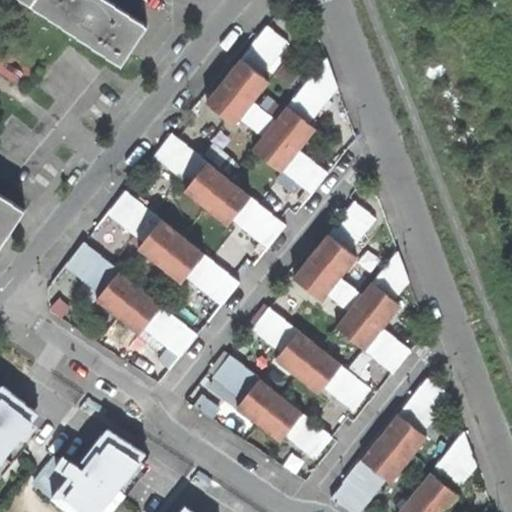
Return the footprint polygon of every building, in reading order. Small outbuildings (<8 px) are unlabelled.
[(29,0),(26,5),(115,65),(141,27),(101,0),(29,0)] [(283,169),(311,193),(320,182),(329,172),(300,148),(316,128),(309,121),(327,99),(338,86),(327,56),(276,119),(253,100),(270,80),(262,74),(288,41),(268,24),(257,38),(206,100),(235,123),(241,116),(251,125),(263,135),(253,147),(281,171),(283,169)] [(276,236),(286,224),(173,132),(165,141),(155,154),(190,182),(185,188),(228,223),(233,217),(268,245),(276,236)] [(230,293),(240,281),(127,189),(118,200),(109,211),(144,239),(139,245),(182,280),(186,274),(222,303),(230,293)] [(0,245),(25,209),(0,191),(0,245)] [(336,326),(393,371),(402,360),(411,349),(383,326),(401,304),(394,298),(400,290),(408,280),(398,250),(362,293),(340,275),(357,254),(349,249),(376,216),(355,200),(338,221),(294,275),(322,299),(328,292),(336,299),(349,310),(336,326)] [(188,345),(198,333),(85,241),(67,263),(78,272),(102,291),(96,297),(139,332),(145,326),(179,355),(188,345)] [(324,386),(353,409),(361,400),(371,387),(270,305),(260,316),(251,327),(281,351),(275,358),(318,392),(324,386)] [(323,446),(332,435),(231,353),(221,365),(212,375),(242,400),(236,406),(279,440),(285,434),(314,457),(323,446)] [(357,511),(385,477),(390,481),(427,436),(422,431),(450,395),(439,386),(428,376),(330,497),(344,506),(352,511),(357,511)] [(0,478),(50,419),(8,384),(0,394),(0,478)] [(137,443),(120,430),(84,474),(59,453),(33,485),(66,511),(112,511),(156,459),(137,443)] [(444,511),(459,495),(455,490),(476,465),(470,449),(464,431),(397,511),(444,511)] [(211,511),(197,500),(188,511),(211,511)]
